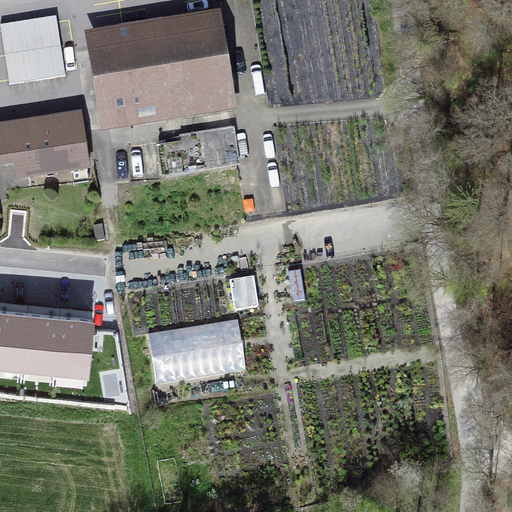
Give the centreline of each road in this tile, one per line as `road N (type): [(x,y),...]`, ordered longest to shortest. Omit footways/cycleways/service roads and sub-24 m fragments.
road 1 (residential): [(470,511),(484,419),(412,0)]
road 2 (unknown): [(448,210),(193,244)]
